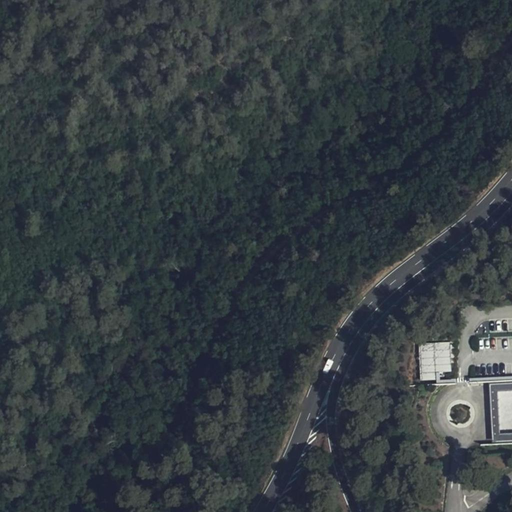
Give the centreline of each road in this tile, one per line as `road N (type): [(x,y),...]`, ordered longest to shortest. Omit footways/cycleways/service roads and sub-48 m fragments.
road 1 (track): [(511,46),(468,122),(270,254),(225,313),(127,511)]
road 2 (tertiary): [(346,347),(379,301),(511,186)]
road 3 (tertiary): [(346,347),(263,511)]
road 4 (tertiary): [(357,511),(333,442),(333,393),(346,347)]
